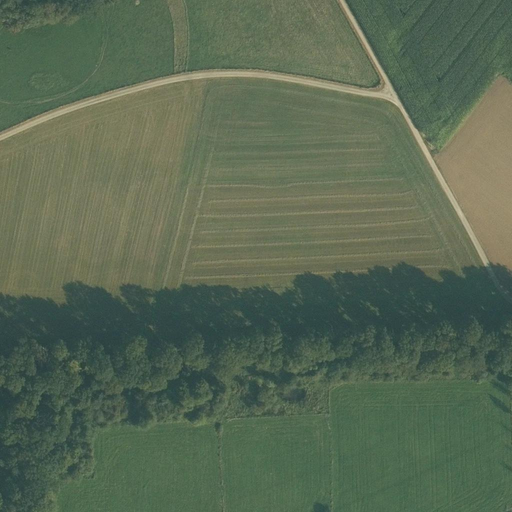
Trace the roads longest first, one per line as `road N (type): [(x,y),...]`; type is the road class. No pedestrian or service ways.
road 1 (track): [(0,137),(59,112),(211,73),(392,92)]
road 2 (track): [(392,92),(511,304)]
